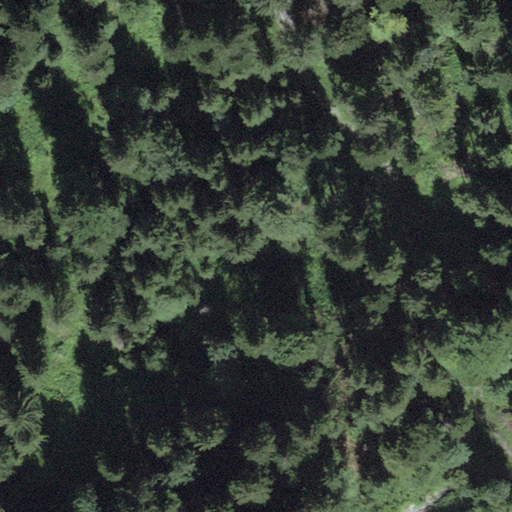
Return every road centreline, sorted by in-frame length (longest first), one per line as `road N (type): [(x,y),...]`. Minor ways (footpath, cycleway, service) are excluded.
road 1 (track): [(272,0),(313,97),(370,154),(438,203),(511,205)]
road 2 (track): [(511,322),(488,365),(484,393),(511,449)]
